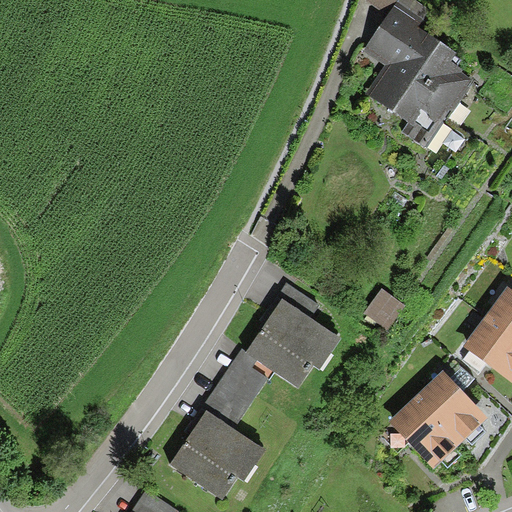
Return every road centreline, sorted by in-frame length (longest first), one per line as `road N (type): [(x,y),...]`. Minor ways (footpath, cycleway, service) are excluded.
road 1 (residential): [(66,511),(147,418),(243,259)]
road 2 (track): [(243,259),(346,0)]
